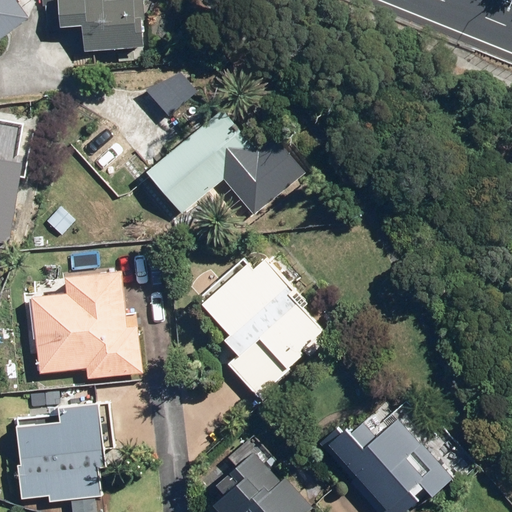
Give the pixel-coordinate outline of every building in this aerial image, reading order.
[(0,0),(0,39),(20,25),(1,0),(0,0)] [(42,0),(42,31),(76,32),(76,56),(141,57),(141,0),(42,0)] [(164,120),(195,93),(175,70),(144,97),(164,120)] [(251,155),(219,115),(138,177),(179,217),(210,193),(215,199),(232,186),(224,176),(251,155)] [(17,160),(0,158),(0,244),(10,246),(17,160)] [(244,257),(199,298),(231,332),(224,338),(238,353),(228,363),(259,397),(289,369),(288,368),(305,353),(303,350),(324,330),(302,306),(307,301),(265,255),(253,267),(244,257)] [(33,297),(42,373),(88,368),(89,378),(145,372),(140,324),(130,326),(123,269),(67,275),(69,293),(33,297)] [(60,413),(17,418),(22,463),(19,463),(23,498),(51,495),(52,501),(104,496),(100,465),(108,464),(106,448),(117,447),(112,402),(59,407),(60,413)] [(336,425),(320,439),(354,478),(351,481),(378,511),(401,511),(427,489),(433,495),(452,478),(396,415),(374,434),(362,421),(351,430),(346,425),(340,429),(336,425)] [(225,493),(213,503),(220,511),(305,511),(313,506),(286,474),(280,479),(255,449),(216,482),(225,493)]
